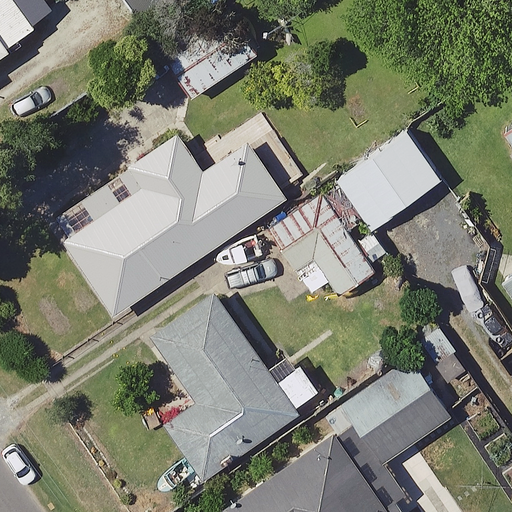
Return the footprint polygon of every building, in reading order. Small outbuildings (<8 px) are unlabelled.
[(0,0),(0,48),(34,25),(16,0),(0,0)] [(161,0),(136,0),(146,12),(161,0)] [(279,37),(256,0),(249,0),(166,52),(191,92),(279,37)] [(379,117),(358,87),(307,122),(328,153),(379,117)] [(442,172),(408,126),(339,177),(373,223),(442,172)] [(200,168),(175,132),(54,215),(117,307),(284,193),(246,136),(200,168)] [(391,291),(322,188),(270,222),(313,286),(341,267),(367,307),(391,291)] [(511,265),(499,274),(511,292),(511,265)] [(204,469),(320,389),(289,345),(267,360),(214,284),(152,327),(197,394),(167,415),(204,469)] [(440,320),(420,335),(452,377),(472,363),(440,320)] [(345,328),(324,341),(350,380),(370,366),(345,328)] [(449,409),(407,350),(340,398),(383,457),(449,409)] [(394,511),(335,426),(225,502),(232,511),(394,511)]
